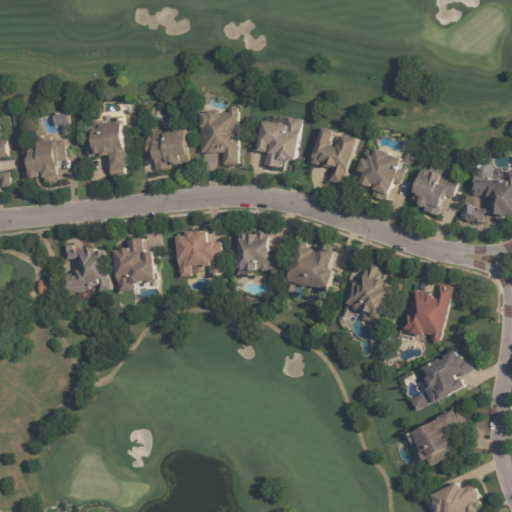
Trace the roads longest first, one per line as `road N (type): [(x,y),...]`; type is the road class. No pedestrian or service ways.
road 1 (residential): [(0,224),(270,203),(498,265)]
road 2 (residential): [(511,340),(501,404),(511,482)]
